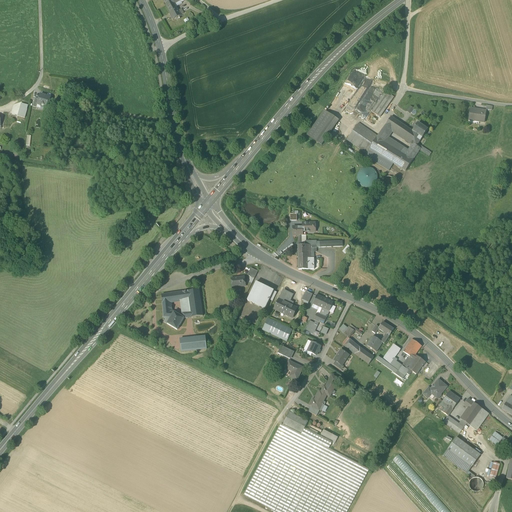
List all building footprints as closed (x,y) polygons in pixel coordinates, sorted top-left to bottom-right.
[(175,0),(166,5),(170,13),(177,9),(176,7),(174,4),(180,1),(179,0),(175,0)] [(181,15),(177,9),(170,13),(169,13),(173,20),(181,15)] [(374,95),(376,91),(370,88),(371,85),(364,81),(354,99),(356,100),(355,102),(358,104),(359,101),(361,102),(364,96),(368,98),(367,99),(370,100),(372,97),(374,99),(376,97),(374,95)] [(372,112),(380,117),(394,97),(385,92),(372,112)] [(37,104),(48,107),(50,97),(40,94),(39,99),(37,104)] [(18,118),(24,119),(28,103),(22,101),(18,118)] [(479,123),(484,124),(486,111),(478,110),(478,111),(470,110),(469,120),(479,121),(479,123)] [(307,136),(319,144),(336,119),(324,111),(307,136)] [(391,117),(385,125),(392,130),(405,139),(411,131),(391,117)] [(339,121),(336,119),(319,144),(322,146),(339,121)] [(418,123),(412,132),(422,139),(428,130),(418,123)] [(347,141),(366,154),(369,149),(377,138),(377,137),(358,124),(347,141)] [(377,137),(377,138),(383,142),(386,138),(389,133),(383,128),(377,137)] [(418,144),(422,139),(412,132),(411,131),(405,139),(412,144),(413,144),(417,146),(418,144)] [(400,152),(383,142),(377,138),(369,149),(393,164),(400,153),(400,152)] [(403,148),(386,138),(383,142),(400,152),(403,148)] [(419,151),(421,149),(417,146),(413,144),(412,144),(412,145),(408,151),(405,155),(397,167),(405,172),(413,160),(419,151)] [(419,151),(429,157),(431,154),(422,147),(421,149),(419,151)] [(389,171),(393,164),(369,149),(366,154),(364,156),(389,171)] [(400,153),(393,164),(397,167),(405,155),(400,153)] [(375,184),(376,183),(377,181),(377,179),(378,177),(377,175),(377,173),(375,172),(374,170),(373,169),(371,168),(369,168),(367,168),(365,168),(363,168),(361,169),(360,171),(359,172),(358,174),(357,176),(357,178),(357,180),(358,181),(359,183),(360,185),(361,186),(363,187),(365,188),(367,188),(369,188),(370,188),(372,187),(374,186),(375,184)] [(384,181),(384,183),(385,185),(386,186),(388,187),(390,187),(392,186),(393,185),(394,183),(394,181),(393,179),(391,177),(389,177),(387,177),(386,178),(384,179),(384,181)] [(302,227),(302,232),(314,232),(314,223),(302,223),(302,227)] [(302,236),(302,232),(302,227),(293,227),(293,236),(298,236),(301,236),(302,236)] [(310,244),(310,249),(316,249),(316,248),(343,246),(342,242),(337,241),(316,242),(316,241),(305,241),(305,245),(310,244)] [(298,245),(298,255),(310,255),(310,253),(310,249),(310,244),(305,245),(301,245),(298,245)] [(314,252),(310,253),(310,255),(298,255),(299,269),(313,269),(314,269),(314,252)] [(248,276),(254,279),(257,271),(251,268),(248,276)] [(231,279),(232,288),(245,286),(244,277),(231,279)] [(276,293),(273,291),(256,282),(247,301),(265,309),(269,299),(272,301),(276,293)] [(199,289),(188,291),(189,300),(192,317),(203,316),(199,289)] [(279,299),(288,304),(290,301),(293,295),(284,290),(279,299)] [(302,299),(308,302),(312,294),(306,291),(302,299)] [(180,301),(184,300),(183,292),(162,295),(163,303),(172,302),(180,301)] [(313,304),(319,307),(323,298),(323,299),(321,298),(321,297),(317,295),(313,304)] [(319,307),(322,308),(329,311),(333,303),(323,298),(319,307)] [(274,309),(292,318),(297,308),(292,306),(288,304),(279,299),(274,309)] [(185,318),(192,317),(189,300),(184,300),(180,301),(182,317),(185,318)] [(173,311),(172,302),(163,303),(165,322),(167,323),(173,311)] [(319,307),(313,304),(311,307),(318,311),(317,313),(319,314),(322,308),(319,307)] [(326,318),(329,311),(322,308),(319,314),(326,318)] [(167,323),(177,330),(185,318),(182,317),(173,311),(167,323)] [(314,319),(324,324),(326,318),(319,314),(317,313),(314,319)] [(262,330),(287,341),(292,330),(268,318),(262,330)] [(314,323),(310,321),(306,331),(310,332),(314,323)] [(383,322),(379,328),(379,329),(386,334),(389,335),(393,329),(383,322)] [(318,325),(314,323),(310,332),(314,334),(315,332),(318,325)] [(339,330),(344,333),(348,328),(343,325),(339,330)] [(381,346),(389,335),(386,334),(381,341),(382,342),(380,345),(381,346)] [(180,339),(181,352),(207,349),(205,336),(180,339)] [(367,346),(376,352),(380,345),(382,342),(381,341),(373,336),(367,346)] [(355,354),(369,364),(374,357),(363,349),(347,337),(343,344),(344,346),(355,354)] [(410,356),(414,360),(417,356),(415,355),(421,346),(412,339),(403,352),(410,356)] [(312,354),(316,355),(321,346),(319,345),(320,344),(316,342),(315,344),(312,342),(307,351),(312,354)] [(382,360),(390,365),(393,360),(395,357),(399,352),(400,349),(394,344),(382,360)] [(278,353),(290,359),(293,352),(281,346),(278,353)] [(335,361),(342,366),(349,355),(341,350),(337,356),(334,361),(335,361)] [(399,372),(405,376),(407,374),(409,375),(412,371),(416,375),(425,362),(417,356),(414,360),(410,356),(403,366),(399,372)] [(393,373),(402,379),(405,376),(399,372),(390,365),(382,360),(378,357),(376,359),(385,366),(394,372),(393,373)] [(397,359),(395,357),(393,360),(390,365),(399,372),(403,366),(396,361),(397,359)] [(291,377),(297,380),(303,368),(289,361),(285,368),(293,372),(291,377)] [(333,365),(341,370),(344,367),(342,366),(335,361),(333,365)] [(434,366),(425,376),(427,378),(436,368),(434,366)] [(331,375),(328,381),(336,385),(339,379),(331,375)] [(435,396),(438,399),(441,395),(440,395),(447,387),(438,379),(434,384),(435,385),(432,388),(430,389),(431,389),(427,394),(424,391),(422,394),(428,398),(429,397),(431,394),(435,396)] [(334,389),(336,385),(328,381),(325,387),(324,386),(321,392),(327,395),(329,396),(333,388),(334,389)] [(323,401),(327,395),(321,392),(319,391),(314,400),(313,399),(310,405),(312,406),(318,409),(322,401),(323,402),(323,401)] [(446,404),(445,405),(451,410),(460,399),(450,391),(443,401),(446,404)] [(511,396),(510,396),(502,409),(511,415),(511,396)] [(463,405),(469,410),(474,403),(468,399),(463,405)] [(469,410),(462,420),(466,423),(469,425),(481,409),(474,403),(469,410)] [(447,415),(451,410),(445,405),(443,408),(441,411),(447,415)] [(318,409),(312,406),(309,412),(316,416),(319,410),(318,409)] [(488,414),(481,409),(469,425),(476,431),(488,414)] [(284,424),(302,433),(308,422),(290,413),(284,424)] [(446,425),(451,418),(447,415),(442,422),(446,425)] [(458,434),(463,427),(459,424),(451,418),(446,425),(458,434)] [(244,495),(276,511),(346,511),(369,469),(281,424),(244,495)] [(319,436),(328,441),(333,434),(324,429),(319,436)] [(489,441),(498,445),(502,436),(493,432),(489,441)] [(456,437),(447,449),(472,467),(480,455),(456,437)] [(467,474),(472,467),(447,449),(443,456),(467,474)] [(489,477),(495,479),(500,464),(494,462),(489,477)] [(482,487),(482,485),(482,482),(481,480),(479,479),(477,478),(474,478),(472,478),(470,480),(468,482),(468,484),(468,486),(469,489),(470,490),(472,492),(475,492),(477,492),(479,491),(481,489),(482,487)]
